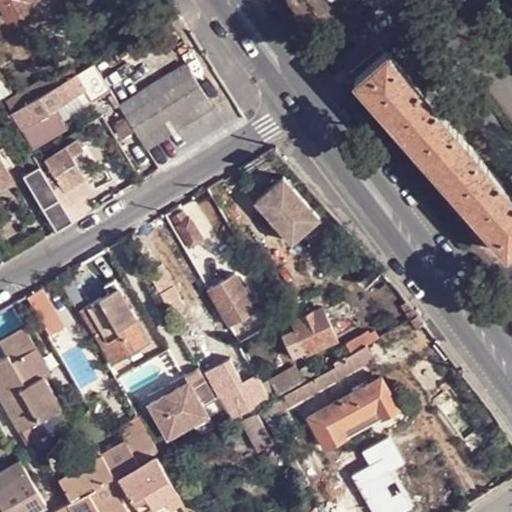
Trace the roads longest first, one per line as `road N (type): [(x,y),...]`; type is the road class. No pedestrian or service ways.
road 1 (residential): [(0,291),(304,107)]
road 2 (tertiary): [(511,377),(304,107)]
road 3 (tertiary): [(304,107),(229,0)]
